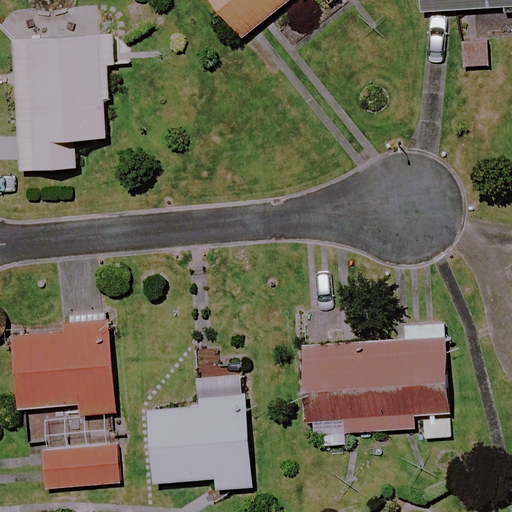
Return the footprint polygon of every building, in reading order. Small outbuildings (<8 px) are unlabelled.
[(227,0),(253,31),(290,0),(227,0)] [(107,31),(21,36),(29,167),(86,163),(84,129),(114,128),(107,31)] [(73,329),(21,334),(28,405),(88,399),(89,410),(128,406),(119,316),(72,321),(73,329)] [(309,344),(313,415),(460,407),(456,336),(309,344)] [(211,401),(159,407),(166,478),(226,472),(227,482),(266,478),(257,389),(210,394),(211,401)] [(124,440),(51,447),(55,487),(128,480),(124,440)]
